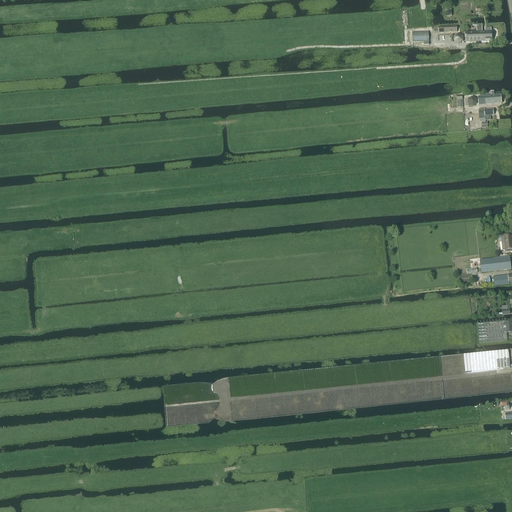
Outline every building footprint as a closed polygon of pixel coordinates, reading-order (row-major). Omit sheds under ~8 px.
[(466,42),(483,42),(482,32),(482,28),(482,25),(482,24),(479,24),(478,24),(472,24),(473,26),(477,26),(476,30),(476,32),(465,33),(466,42)] [(482,32),(483,42),(491,42),(491,32),(491,28),(486,28),(486,32),(482,32)] [(429,45),(428,32),(412,33),(413,43),(424,42),(424,45),(429,45)] [(490,96),(486,97),(485,97),(478,97),(479,106),(501,104),(501,95),(494,96),(494,92),(490,92),(490,96)] [(468,105),(473,107),(477,104),(477,99),(472,97),(468,100),(468,105)] [(502,251),(505,251),(505,253),(511,252),(511,236),(511,237),(511,234),(503,235),(503,238),(501,238),(502,251)] [(480,261),(482,273),(511,270),(509,257),(480,261)] [(511,273),(492,276),(494,286),(510,284),(511,284),(511,273)] [(505,321),(478,324),(480,344),(507,341),(506,333),(511,332),(511,321),(505,322),(505,321)] [(465,373),(510,368),(508,351),(464,355),(465,373)] [(505,407),(505,411),(510,410),(509,402),(500,403),(500,404),(501,407),(505,407)]
